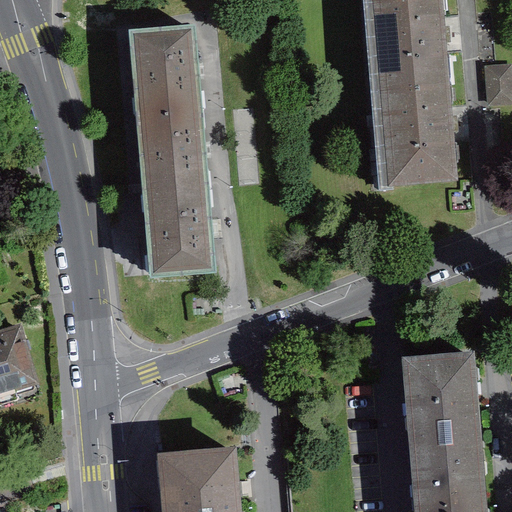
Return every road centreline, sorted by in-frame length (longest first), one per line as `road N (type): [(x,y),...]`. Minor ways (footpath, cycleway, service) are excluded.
road 1 (residential): [(97,389),(511,239)]
road 2 (residential): [(97,389),(67,158),(15,0)]
road 3 (residential): [(109,511),(97,389)]
